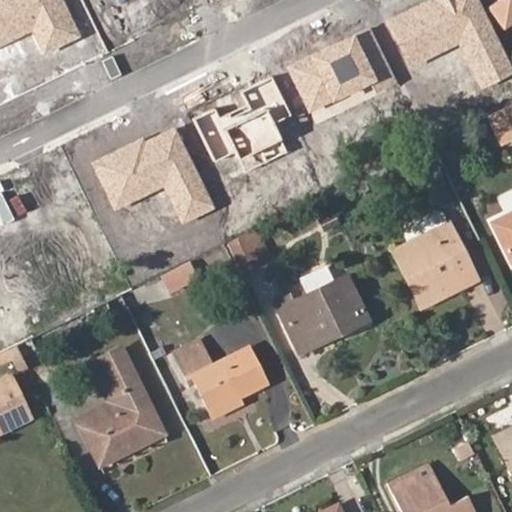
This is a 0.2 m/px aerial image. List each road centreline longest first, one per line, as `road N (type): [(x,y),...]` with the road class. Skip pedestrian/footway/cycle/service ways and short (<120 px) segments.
road 1 (residential): [(511,359),(196,511)]
road 2 (residential): [(0,149),(305,0)]
